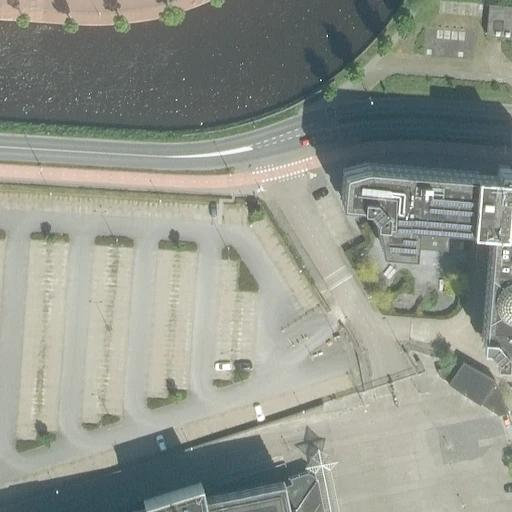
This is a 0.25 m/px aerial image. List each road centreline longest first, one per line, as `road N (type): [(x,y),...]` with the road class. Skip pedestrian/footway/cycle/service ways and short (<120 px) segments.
road 1 (secondary): [(511,112),(361,107),(211,147),(115,154)]
road 2 (secondary): [(115,154),(201,164),(365,129),(511,135)]
